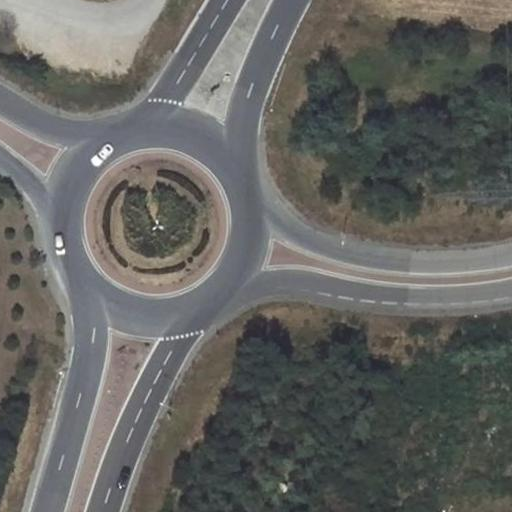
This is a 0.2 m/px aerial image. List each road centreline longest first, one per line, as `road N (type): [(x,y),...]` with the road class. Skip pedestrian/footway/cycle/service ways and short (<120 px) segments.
road 1 (secondary): [(219,297),(272,276),(373,295),(511,288)]
road 2 (secondary): [(511,257),(436,268),(375,262),(313,248),(251,214)]
road 3 (trunk): [(104,511),(123,449),(177,337),(198,313)]
road 4 (trunk): [(98,304),(46,511)]
road 5 (primary): [(242,184),(245,107),(291,0)]
road 6 (primary): [(226,0),(166,100),(135,129)]
road 7 (primary): [(242,184),(227,157),(196,135),(135,129)]
